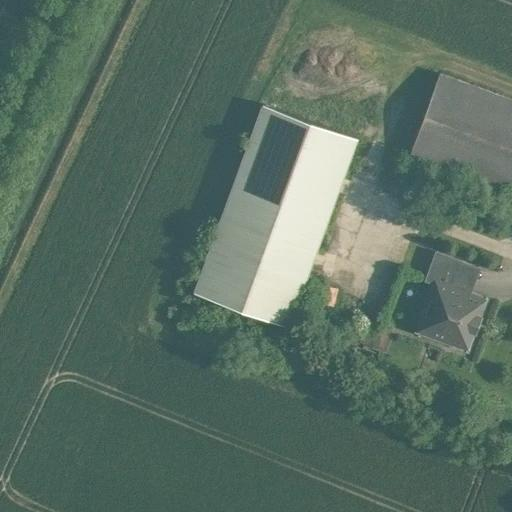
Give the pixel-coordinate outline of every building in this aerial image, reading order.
[(511,186),(511,91),(438,64),(407,150),(511,186)] [(195,284),(289,319),(357,130),(263,96),(195,284)] [(462,253),(436,244),(426,272),(433,275),(423,304),(439,310),(432,329),(469,343),(488,290),(453,278),(462,253)] [(316,295),(333,298),(336,280),(320,277),(316,295)] [(373,299),(361,318),(390,336),(402,316),(373,299)]
